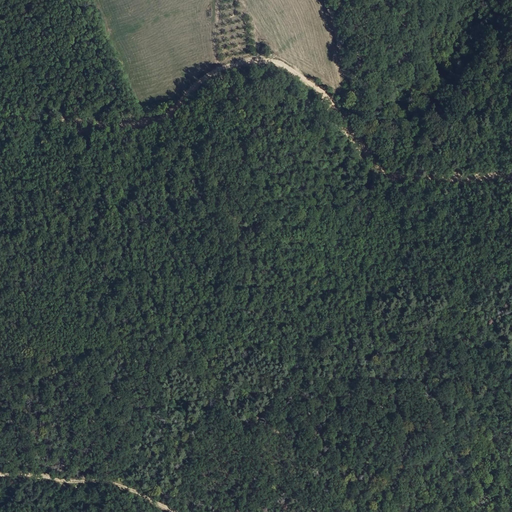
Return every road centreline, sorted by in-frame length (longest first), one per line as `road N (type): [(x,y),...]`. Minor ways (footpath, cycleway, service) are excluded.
road 1 (track): [(0,117),(135,123),(169,112),(220,69),(273,60),(330,99),(356,140)]
road 2 (track): [(180,511),(120,482),(0,472)]
road 3 (track): [(356,140),(400,176),(511,173)]
road 4 (track): [(356,140),(352,80),(323,0)]
